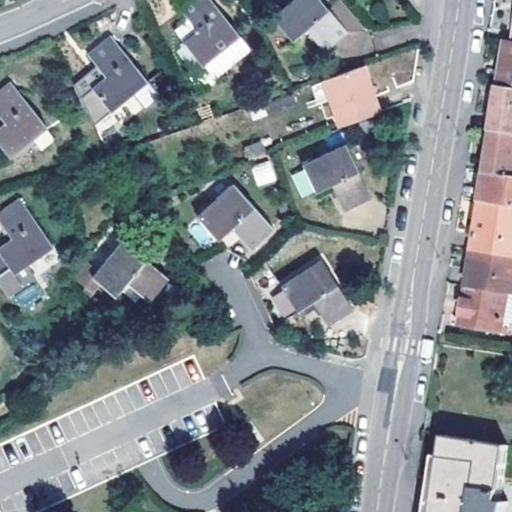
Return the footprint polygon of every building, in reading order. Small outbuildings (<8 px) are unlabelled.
[(259,60),(210,0),(188,0),(180,7),(188,18),(173,30),(202,65),(213,78),(222,90),(259,60)] [(305,27),(316,39),(323,48),(346,29),(344,28),(325,4),(320,0),(290,0),(272,16),(291,38),(298,33),(305,27)] [(344,0),(329,0),(325,4),(344,28),(363,22),(344,0)] [(308,45),(316,39),(305,27),(298,33),(308,45)] [(110,36),(88,54),(105,76),(92,87),(111,110),(146,81),(110,36)] [(511,38),(506,37),(503,55),(509,56),(504,84),(511,85),(511,38)] [(509,56),(503,55),(499,83),(501,83),(504,84),(509,56)] [(359,62),(327,74),(345,120),(380,107),(370,81),(366,82),(359,62)] [(201,88),(213,78),(202,65),(190,75),(201,88)] [(222,90),(213,78),(201,88),(192,95),(202,106),(222,90)] [(47,127),(10,82),(0,90),(0,115),(5,122),(0,126),(0,145),(10,157),(47,127)] [(511,85),(504,84),(501,83),(494,128),(511,131),(511,85)] [(295,100),(290,88),(267,97),(272,110),(295,100)] [(488,169),(511,172),(511,131),(494,128),(488,169)] [(254,154),(270,148),(266,137),(250,143),(254,154)] [(367,193),(339,141),(298,163),(313,190),(327,183),(340,208),(367,193)] [(273,162),(252,164),(255,186),(275,183),(273,162)] [(511,172),(488,169),(483,199),(511,203),(511,172)] [(269,226),(229,184),(195,216),(217,238),(228,227),(236,235),(248,247),(269,226)] [(53,245),(20,197),(0,210),(0,221),(11,238),(0,244),(0,251),(13,271),(53,245)] [(475,248),(511,254),(511,203),(483,199),(475,248)] [(204,248),(214,239),(196,219),(186,228),(204,248)] [(166,277),(122,241),(91,277),(114,296),(126,283),(147,300),(162,282),(166,277)] [(468,285),(509,291),(511,275),(511,254),(475,248),(473,248),(466,285),(468,285)] [(39,274),(59,258),(53,250),(32,266),(39,274)] [(350,307),(318,257),(279,283),(295,308),(309,299),(325,323),(350,307)] [(20,308),(44,295),(37,282),(13,296),(20,308)] [(511,291),(509,291),(468,285),(461,319),(460,324),(508,332),(509,326),(501,325),(502,320),(511,321),(511,291)] [(0,511),(25,511),(223,420),(192,354),(0,442),(0,511)] [(436,503),(435,511),(507,511),(508,509),(511,500),(501,499),(508,442),(444,432),(436,503)]
